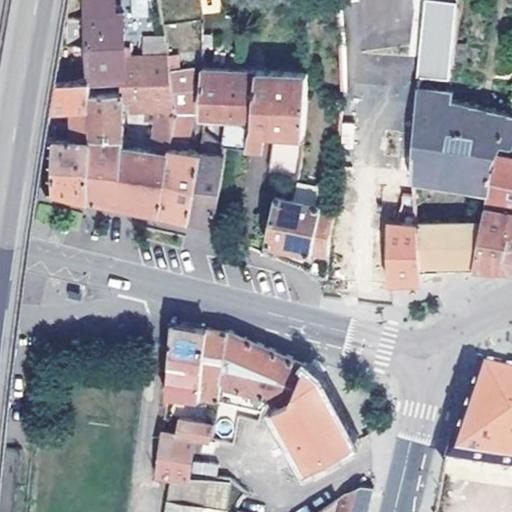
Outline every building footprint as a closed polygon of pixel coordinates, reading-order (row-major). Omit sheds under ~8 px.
[(88,0),(88,13),(119,11),(117,0),(88,0)] [(147,0),(129,0),(131,15),(148,14),(147,0)] [(160,0),(165,25),(204,19),(199,0),(160,0)] [(219,0),(201,0),(203,10),(220,9),(219,0)] [(431,0),(421,85),(454,89),(465,0),(431,0)] [(88,13),(86,13),(89,80),(126,77),(125,55),(125,11),(119,11),(88,13)] [(142,35),(142,52),(165,52),(165,35),(142,35)] [(178,108),(173,70),(171,58),(171,57),(125,55),(126,77),(126,89),(126,106),(160,107),(178,108)] [(308,128),(310,68),(207,67),(206,67),(206,112),(235,113),(230,139),(255,140),(256,127),(271,127),(280,128),(275,168),(301,174),(308,128)] [(198,69),(173,70),(178,108),(179,114),(174,137),(191,139),(198,116),(198,69)] [(89,80),(75,81),(76,107),(75,108),(76,131),(84,130),(84,139),(56,138),(55,140),(55,189),(64,191),(93,197),(92,146),(91,130),(89,92),(89,80)] [(511,112),(453,99),(454,89),(421,85),(413,179),(489,190),(494,172),(499,151),(503,138),(511,139),(511,112)] [(126,135),(126,106),(126,89),(89,92),(91,130),(126,135)] [(126,146),(126,135),(91,130),(92,146),(93,197),(127,204),(162,211),(172,146),(174,137),(179,114),(178,108),(160,107),(159,148),(126,146)] [(256,127),(255,140),(270,141),(271,127),(256,127)] [(185,217),(191,218),(202,151),(172,146),(162,211),(185,217)] [(216,223),(228,155),(202,151),(191,218),(196,219),(214,223),(216,223)] [(511,176),(511,153),(499,151),(494,172),(511,176)] [(511,176),(494,172),(489,190),(487,203),(511,208),(511,176)] [(367,282),(390,282),(390,220),(369,218),(360,216),(350,214),(354,185),(337,184),(333,213),(329,253),(328,253),(326,277),(338,279),(360,282),(367,282)] [(328,253),(329,253),(333,213),(322,210),(324,202),(278,192),(267,238),(328,253)] [(484,219),(475,266),(483,266),(499,266),(511,266),(511,208),(487,203),(484,219)] [(418,222),(424,278),(440,271),(440,267),(465,266),(475,266),(484,219),(418,222)] [(424,278),(418,222),(397,220),(390,220),(390,282),(417,280),(425,280),(424,278)] [(177,321),(168,391),(219,396),(220,384),(230,330),(204,326),(186,322),(177,321)] [(295,387),(306,362),(266,345),(233,331),(230,330),(220,384),(272,395),(279,397),(295,387)] [(308,467),(356,441),(319,374),(313,368),(306,362),(295,387),(279,397),(282,402),(275,406),(308,467)] [(461,409),(445,461),(506,471),(511,471),(511,372),(476,364),(461,409)] [(263,408),(272,395),(220,384),(219,396),(218,398),(263,408)] [(178,432),(163,430),(157,473),(174,475),(192,476),(197,440),(211,441),(214,422),(180,416),(178,432)] [(194,462),(193,473),(215,476),(217,464),(194,462)] [(167,511),(203,511),(210,478),(192,476),(174,475),(167,511)] [(231,480),(210,478),(203,511),(228,511),(234,483),(231,480)] [(367,511),(373,486),(361,483),(359,494),(347,492),(315,511),(367,511)]
